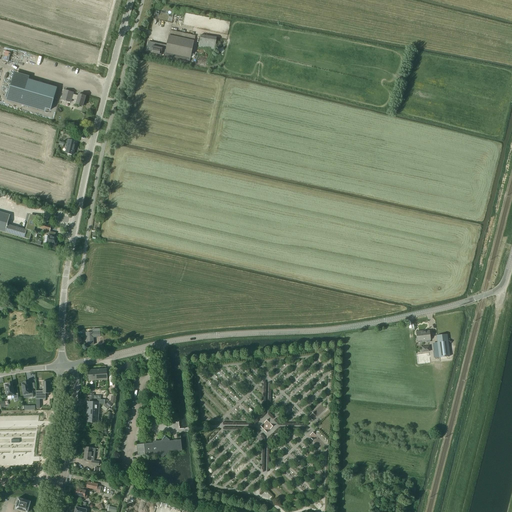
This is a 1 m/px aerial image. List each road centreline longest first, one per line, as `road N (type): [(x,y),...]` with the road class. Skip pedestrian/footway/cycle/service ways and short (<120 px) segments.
road 1 (tertiary): [(75,363),(174,340),(338,328),(442,308),(499,288),(511,256)]
road 2 (tertiary): [(62,365),(75,221),(131,0)]
road 3 (tertiary): [(63,483),(75,363)]
